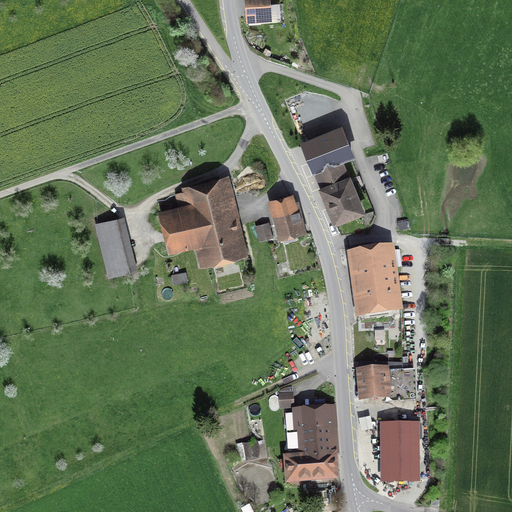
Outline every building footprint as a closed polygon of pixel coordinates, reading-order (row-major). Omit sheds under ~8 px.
[(240,0),(243,16),(268,12),(265,0),(240,0)] [(339,126),(303,140),(323,190),(319,191),(320,194),(330,220),(332,225),(362,214),(340,160),(351,155),(339,126)] [(245,260),(225,182),(180,193),(184,209),(154,217),(165,257),(193,250),(199,271),(245,260)] [(294,195),(269,202),(279,239),(305,232),(294,195)] [(121,221),(95,227),(107,281),(133,275),(121,221)] [(267,227),(255,230),(259,245),(271,242),(267,227)] [(401,309),(392,245),(347,251),(356,311),(356,315),(401,309)] [(186,273),(172,274),(173,283),(186,282),(186,273)] [(385,370),(353,372),(356,403),(387,401),(385,370)] [(292,411),(291,396),(281,397),(281,411),(292,411)] [(333,409),(294,412),(297,458),(281,459),(283,486),(332,483),(330,458),(336,457),(333,409)] [(370,418),(359,419),(360,429),(371,428),(370,418)] [(414,427),(377,427),(378,485),(415,485),(414,427)] [(246,457),(259,455),(256,438),(243,440),(246,457)]
